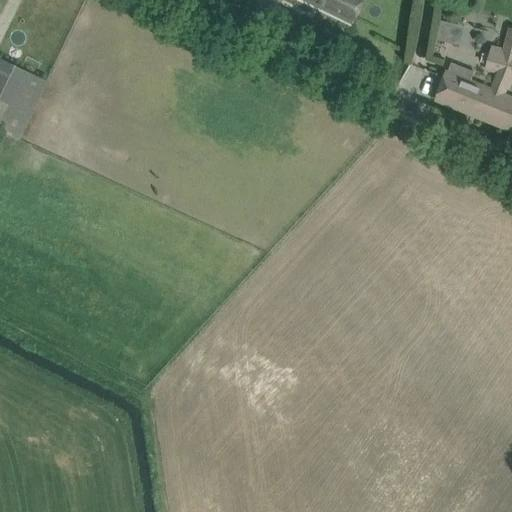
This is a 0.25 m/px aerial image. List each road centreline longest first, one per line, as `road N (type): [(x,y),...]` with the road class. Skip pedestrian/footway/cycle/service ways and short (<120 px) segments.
road 1 (unclassified): [(511,151),(194,0)]
road 2 (track): [(163,511),(148,409),(0,325)]
